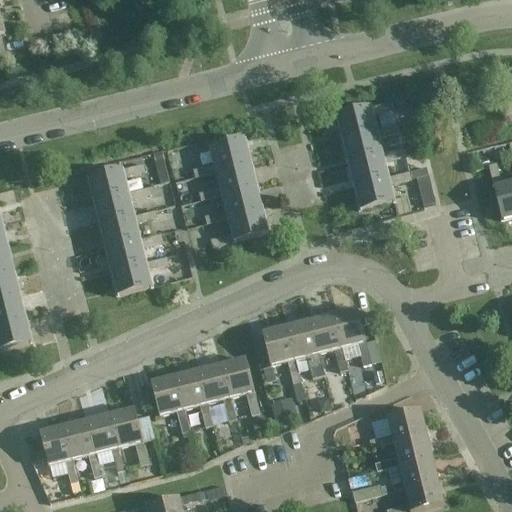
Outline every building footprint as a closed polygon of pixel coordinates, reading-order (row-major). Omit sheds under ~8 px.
[(377,135),(377,134),(373,119),(395,113),(393,105),(338,119),(344,143),(377,135)] [(383,158),(383,157),(379,142),(401,137),(399,129),(377,134),(377,135),(344,143),(350,167),(383,158)] [(218,175),(252,166),(246,142),(212,150),(217,167),(195,173),(197,181),(219,175),(218,175)] [(389,182),(389,181),(385,166),(407,160),(405,152),(383,157),(383,158),(350,167),(356,190),(389,182)] [(163,153),(154,156),(154,157),(156,164),(164,162),(165,162),(163,153)] [(224,198),(258,190),(252,166),(218,175),(219,175),(222,190),(200,196),(202,204),(224,199),(224,198)] [(129,197),(129,196),(125,180),(147,175),(145,167),(90,181),(96,205),(129,197)] [(511,186),(503,188),(498,167),(490,169),(504,224),(511,221),(511,186)] [(417,181),(423,208),(436,205),(427,170),(410,175),(410,176),(412,182),(417,181)] [(362,214),(395,206),(391,189),(412,183),(412,182),(410,176),(389,181),(389,182),(356,190),(362,214)] [(230,222),(264,213),(258,190),(224,198),(224,199),(228,214),(206,220),(208,227),(230,222)] [(135,220),(135,219),(131,204),(153,198),(151,191),(129,196),(129,197),(96,205),(101,228),(135,220)] [(214,251),(270,237),(264,213),(230,222),(234,237),(212,243),(214,251)] [(141,243),(141,242),(137,227),(159,222),(156,214),(135,219),(135,220),(101,228),(107,252),(141,243)] [(0,253),(9,251),(3,228),(0,228),(0,253)] [(147,267),(147,266),(143,251),(164,245),(162,237),(141,242),(141,243),(107,252),(113,275),(147,267)] [(0,278),(15,275),(9,251),(0,253),(0,278)] [(119,299),(153,291),(148,274),(170,268),(168,261),(147,266),(147,267),(113,275),(119,299)] [(0,303),(21,298),(15,275),(0,278),(0,303)] [(0,328),(26,322),(21,298),(0,303),(0,328)] [(343,352),(359,348),(364,369),(372,367),(366,345),(362,328),(360,321),(358,312),(334,318),(343,352)] [(349,373),(343,352),(334,318),(311,324),(319,358),(320,358),(335,354),(341,375),(349,373)] [(360,321),(362,328),(372,326),(370,319),(360,321)] [(0,353),(32,346),(26,322),(0,328),(0,353)] [(308,361),(313,382),(326,379),(320,358),(319,358),(311,324),(287,330),(296,364),(297,364),(308,361)] [(302,385),(297,364),(296,364),(287,330),(263,336),(272,370),(278,369),(289,366),(295,387),(301,385),(302,385)] [(366,345),(372,367),(382,365),(376,343),(366,345)] [(232,402),(233,402),(248,398),(253,419),(261,418),(247,362),(223,368),(232,402)] [(238,423),(233,402),(232,402),(223,368),(200,374),(208,408),(210,408),(225,404),(230,425),(238,423)] [(215,429),(210,408),(208,408),(200,374),(176,380),(185,414),(186,414),(201,410),(207,431),(215,429)] [(381,374),(374,376),(377,387),(384,385),(381,374)] [(191,435),(186,414),(185,414),(176,380),(152,386),(161,420),(178,416),(184,437),(191,435)] [(295,387),(293,387),(297,404),(306,402),(301,385),(295,387)] [(292,401),(272,407),(276,424),(297,418),(292,401)] [(319,409),(321,415),(332,412),(329,401),(323,402),(319,409)] [(139,422),(137,412),(112,418),(121,452),(137,448),(142,469),(150,467),(145,445),(139,422)] [(394,446),(428,437),(422,413),(388,421),(392,439),(371,444),(373,452),(394,446)] [(127,473),(121,452),(112,418),(89,424),(97,458),(98,457),(113,453),(119,475),(127,473)] [(150,419),(139,422),(145,445),(156,442),(150,419)] [(252,422),(256,438),(269,434),(265,419),(252,422)] [(103,479),(98,457),(97,458),(89,424),(65,430),(73,463),(74,463),(90,459),(96,481),(103,479)] [(80,485),(74,463),(73,463),(65,430),(41,436),(49,469),(67,465),(72,487),(80,485)] [(400,469),(434,461),(428,437),(394,446),(398,462),(377,467),(379,475),(400,470),(400,469)] [(406,493),(439,484),(434,461),(400,469),(400,470),(404,485),(383,490),(385,498),(406,493)] [(430,511),(445,508),(439,484),(406,493),(410,509),(396,511),(430,511)] [(353,495),(355,505),(383,498),(380,488),(353,495)] [(183,511),(182,509),(204,504),(202,496),(147,510),(147,511),(183,511)]
